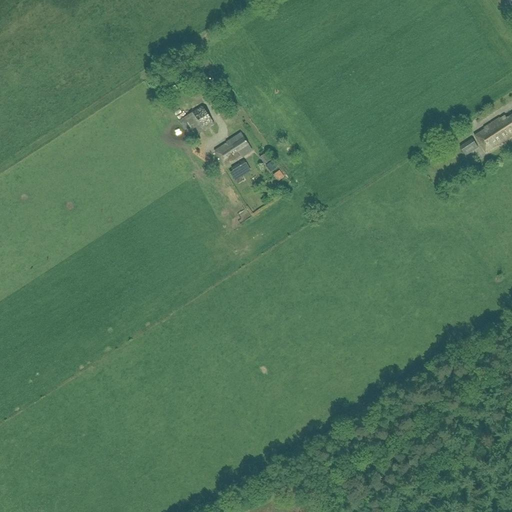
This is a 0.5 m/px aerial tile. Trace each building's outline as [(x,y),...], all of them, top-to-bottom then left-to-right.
[(203,107),(193,113),(179,122),(191,140),(204,132),(215,125),(203,107)] [(511,115),(502,122),(500,119),(484,129),(485,130),(476,136),(486,153),(511,136),(511,115)] [(242,157),(252,151),(240,134),(231,140),(231,141),(216,152),(225,166),(241,155),(242,157)] [(476,140),(464,146),(467,153),(479,147),(476,140)] [(446,146),(436,152),(432,155),(436,160),(450,152),(446,146)] [(266,153),(259,158),(264,165),(271,160),(266,153)] [(232,168),(236,175),(247,167),(244,161),(232,168)] [(272,162),(266,166),(271,172),(277,168),(272,162)]
